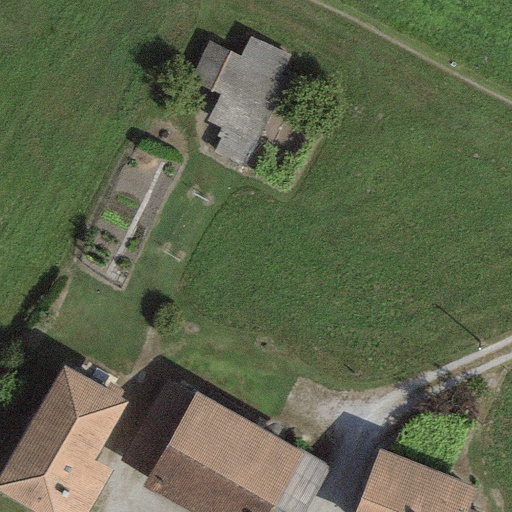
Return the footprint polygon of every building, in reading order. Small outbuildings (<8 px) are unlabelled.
[(238,60),(206,45),(189,80),(217,94),(203,123),(221,132),(211,152),(243,168),(286,80),(278,76),(288,56),(249,37),(238,60)] [(0,493),(33,511),(86,511),(110,471),(93,461),(124,402),(61,366),(0,476),(0,493)] [(301,454),(194,393),(140,488),(182,511),(267,511),(270,507),(301,454)] [(473,488),(376,451),(352,511),(464,511),(465,510),(473,488)] [(301,454),(270,507),(278,511),(303,511),(328,469),(301,454)]
